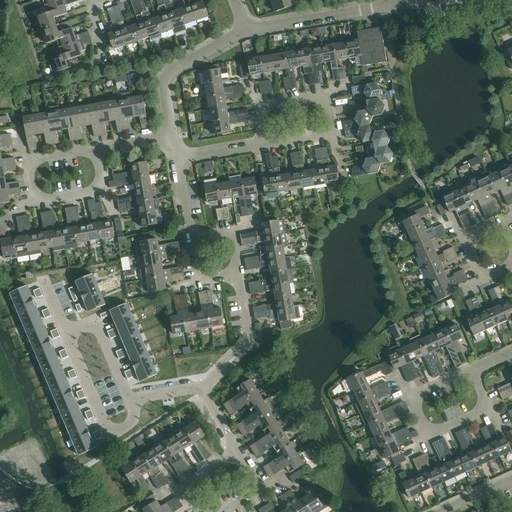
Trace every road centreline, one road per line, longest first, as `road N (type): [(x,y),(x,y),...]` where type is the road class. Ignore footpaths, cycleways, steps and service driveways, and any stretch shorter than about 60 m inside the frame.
road 1 (residential): [(424,0),(245,29)]
road 2 (residential): [(473,372),(414,397),(430,434),(489,410)]
road 3 (residential): [(171,137),(167,76),(245,29)]
road 4 (residential): [(28,160),(34,194),(46,201),(95,193),(102,181),(97,150)]
road 5 (residential): [(71,335),(105,423),(130,421),(129,399)]
road 6 (residential): [(266,145),(260,108),(327,97),(335,132)]
road 7 (residential): [(207,386),(249,335),(238,275)]
